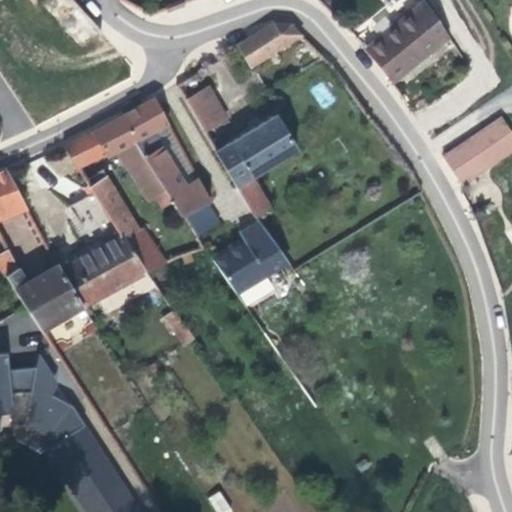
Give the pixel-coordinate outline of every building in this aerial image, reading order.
[(102,31),(73,0),(49,0),(41,7),(79,50),(102,31)] [(448,36),(425,0),(394,25),(397,29),(367,53),(391,82),(448,36)] [(274,22),(239,45),(240,47),(251,66),(300,34),(290,24),(274,22)] [(207,89),(186,101),(204,131),(225,119),(207,89)] [(210,202),(198,179),(168,123),(154,98),(90,131),(92,134),(105,155),(106,157),(116,152),(149,201),(156,196),(161,205),(170,199),(181,216),(184,214),(208,202),(210,202)] [(250,129),(216,150),(215,150),(255,216),(268,208),(251,178),(295,151),(274,115),(260,123),(257,117),(247,123),(250,129)] [(511,149),(511,133),(500,116),(442,156),(461,185),(511,149)] [(90,131),(63,146),(64,148),(78,169),(105,155),(92,134),(90,131)] [(0,216),(25,206),(6,170),(0,171),(0,216)] [(143,273),(145,271),(165,261),(142,226),(138,228),(102,170),(85,180),(92,193),(102,207),(143,273)] [(70,206),(96,249),(60,268),(83,305),(143,273),(102,207),(92,193),(70,206)] [(184,214),(197,235),(220,221),(208,202),(184,214)] [(258,218),(237,230),(242,238),(253,231),(258,240),(268,233),(262,225),(258,218)] [(253,231),(242,238),(211,257),(235,291),(287,259),(268,233),(258,240),(253,231)] [(8,249),(0,252),(0,266),(5,275),(17,267),(8,249)] [(25,281),(17,267),(5,275),(24,306),(39,329),(83,305),(60,268),(58,264),(55,265),(52,260),(44,264),(47,269),(25,281)] [(194,338),(173,310),(163,316),(173,331),(175,330),(185,343),(194,338)] [(0,411),(9,410),(11,423),(23,421),(48,439),(50,438),(97,511),(141,511),(136,504),(130,507),(125,501),(131,497),(121,481),(115,485),(111,478),(117,475),(106,457),(100,461),(95,454),(101,450),(89,431),(83,434),(78,427),(84,424),(72,404),(50,392),(31,382),(34,365),(6,367),(5,350),(0,350),(0,411)] [(36,353),(34,365),(31,382),(50,392),(54,381),(36,353)] [(231,511),(221,490),(208,496),(215,511),(231,511)]
